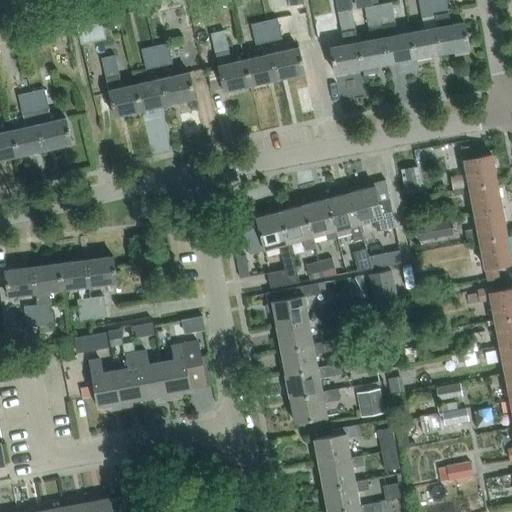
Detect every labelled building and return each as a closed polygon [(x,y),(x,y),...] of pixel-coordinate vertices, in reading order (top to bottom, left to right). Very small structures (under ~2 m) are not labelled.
[(431,0),(417,0),(420,16),(434,14),(431,0)] [(447,11),(444,0),(431,0),(434,14),(447,11)] [(380,25),(382,24),(393,22),(389,2),(376,4),(380,25)] [(369,39),(356,42),(360,67),(387,62),(382,36),(380,25),(376,4),(363,7),(367,27),(369,39)] [(335,72),(360,67),(356,42),(350,10),(336,12),(343,44),(330,47),(335,72)] [(434,14),(436,26),(440,51),(468,46),(463,21),(449,24),(447,11),(434,14)] [(104,29),(121,25),(119,13),(102,17),(104,29)] [(106,38),(101,17),(75,23),(80,44),(106,38)] [(277,17),(264,20),(269,41),(270,40),(282,38),(277,17)] [(269,41),(264,20),(263,20),(251,23),(256,44),(269,41)] [(387,62),(414,56),(409,31),(395,34),(393,22),(382,24),(380,25),(382,36),(387,62)] [(440,51),(436,26),(409,31),(414,56),(440,51)] [(230,49),(225,29),(211,32),(216,53),(216,52),(230,49)] [(155,45),(159,66),(172,63),(167,42),(155,45)] [(159,66),(155,45),(142,48),(147,68),(159,66)] [(284,50),(273,52),(279,77),(304,72),(299,47),(284,50)] [(225,89),(251,83),(246,58),(232,62),(230,49),(216,52),(225,89)] [(279,77),(273,52),(246,58),(251,83),(279,77)] [(134,84),(121,87),(114,54),(100,58),(114,115),(139,109),(134,84)] [(188,71),(160,78),(166,103),(194,97),(188,71)] [(139,109),(166,103),(160,78),(134,84),(139,109)] [(31,90),(43,148),(71,142),(65,117),(53,120),(45,87),(31,90)] [(26,126),(12,130),(17,154),(43,148),(31,90),(18,93),(26,126)] [(12,130),(0,132),(0,158),(17,154),(12,130)] [(469,187),(497,182),(491,154),(474,158),(472,145),(461,147),(469,187)] [(400,169),(405,194),(422,191),(417,166),(400,169)] [(474,214),(502,208),(497,182),(469,187),(469,188),(470,192),(474,214)] [(351,191),(360,223),(374,219),(377,229),(395,224),(390,199),(380,201),(375,184),(351,191)] [(327,198),(337,229),(338,235),(352,231),(355,239),(364,237),(360,223),(351,191),(327,198)] [(303,205),(312,236),(325,232),(327,239),(339,236),(338,235),(337,229),(327,198),(303,205)] [(315,247),(312,236),(303,205),(280,211),(288,243),(302,239),(305,250),(315,247)] [(479,240),(507,234),(502,208),(474,214),(477,228),(463,231),(466,242),(479,240)] [(288,243),(280,211),(257,218),(266,249),(278,246),(285,270),(266,274),(268,287),(299,281),(288,243)] [(439,237),(436,220),(414,224),(417,241),(439,237)] [(511,261),(507,234),(479,240),(486,280),(498,277),(496,265),(511,261)] [(368,256),(368,255),(366,247),(353,251),(357,270),(372,268),(368,256)] [(400,250),(368,256),(372,268),(389,264),(402,262),(400,250)] [(84,260),(88,285),(115,281),(111,256),(84,260)] [(333,257),(320,260),(325,277),(336,274),(334,267),(335,267),(333,257)] [(57,264),(61,289),(88,285),(84,260),(57,264)] [(325,277),(320,260),(306,264),(310,280),(325,277)] [(34,292),(33,292),(35,305),(49,303),(47,291),(61,289),(57,264),(31,267),(34,292)] [(3,271),(7,296),(33,292),(34,292),(31,267),(3,271)] [(240,278),(249,276),(248,267),(238,269),(240,278)] [(371,286),(395,281),(393,269),(369,273),(371,286)] [(395,281),(371,286),(374,298),(398,294),(395,281)] [(270,311),(273,310),(276,325),(309,318),(304,296),(320,293),(318,282),(266,292),(270,311)] [(491,297),(496,319),(511,315),(511,286),(494,290),(493,285),(479,288),(480,292),(481,299),(491,297)] [(480,292),(467,294),(469,303),(481,300),(481,299),(480,292)] [(369,308),(367,294),(351,297),(354,311),(369,308)] [(102,297),(89,298),(91,318),(104,317),(102,297)] [(344,313),(354,311),(351,297),(341,299),(344,313)] [(91,318),(89,298),(76,300),(79,320),(91,318)] [(38,325),(51,323),(49,303),(35,305),(38,325)] [(38,325),(35,305),(22,307),(25,327),(38,325)] [(347,326),(356,324),(354,311),(344,313),(347,326)] [(179,318),(182,332),(203,328),(200,315),(179,318)] [(511,315),(496,319),(501,345),(511,342),(511,315)] [(309,318),(276,325),(281,349),(313,343),(309,318)] [(132,325),(134,338),(143,336),(141,324),(132,325)] [(123,344),(119,328),(107,330),(111,346),(123,344)] [(343,337),(313,343),(281,349),(285,373),(318,367),(315,353),(345,347),(343,337)] [(59,341),(63,362),(76,360),(74,351),(72,339),(59,341)] [(174,360),(162,363),(169,398),(178,396),(177,391),(189,389),(190,389),(206,386),(203,367),(201,356),(198,341),(172,346),(174,360)] [(465,344),(466,352),(477,351),(476,342),(465,344)] [(506,372),(511,370),(511,342),(501,345),(506,372)] [(412,348),(404,349),(407,363),(414,362),(412,348)] [(147,351),(137,353),(145,398),(157,396),(158,400),(169,398),(162,363),(150,365),(147,351)] [(117,372),(124,407),(133,405),(132,401),(145,398),(137,353),(127,356),(129,369),(117,372)] [(378,356),(354,361),(356,374),(380,370),(378,356)] [(124,407),(117,372),(104,374),(101,360),(91,362),(94,375),(92,376),(99,407),(112,404),(113,409),(124,407)] [(285,373),(290,397),(322,391),(320,378),(342,373),(340,362),(336,363),(318,367),(285,373)] [(392,393),(407,390),(404,376),(390,379),(392,393)] [(463,396),(460,382),(435,386),(438,401),(463,396)] [(337,388),(322,391),(290,397),(295,421),(327,415),(324,400),(339,397),(337,388)] [(384,413),(380,388),(356,393),(361,417),(384,413)] [(437,405),(438,411),(457,408),(456,402),(437,405)] [(470,421),(467,407),(441,412),(444,426),(470,421)] [(313,438),(318,462),(350,456),(346,434),(355,433),(353,424),(331,429),(332,435),(313,438)] [(376,428),(380,451),(394,448),(389,426),(376,428)] [(398,467),(394,448),(380,451),(384,470),(398,467)] [(323,486),(355,480),(352,466),(364,463),(362,454),(350,456),(318,462),(323,486)] [(470,461),(446,465),(449,480),(470,476),(473,476),(470,461)] [(441,481),(449,479),(446,465),(438,467),(441,481)] [(366,478),(355,480),(323,486),(328,510),(359,504),(357,492),(369,490),(366,478)] [(402,482),(382,485),(385,499),(391,498),(404,495),(402,482)] [(87,498),(89,511),(126,511),(125,505),(112,508),(111,499),(98,501),(97,496),(87,498)] [(89,511),(87,498),(76,500),(77,505),(65,508),(65,511),(89,511)] [(359,504),(328,510),(327,511),(370,511),(382,510),(382,511),(389,511),(394,511),(391,498),(385,499),(359,504)]
